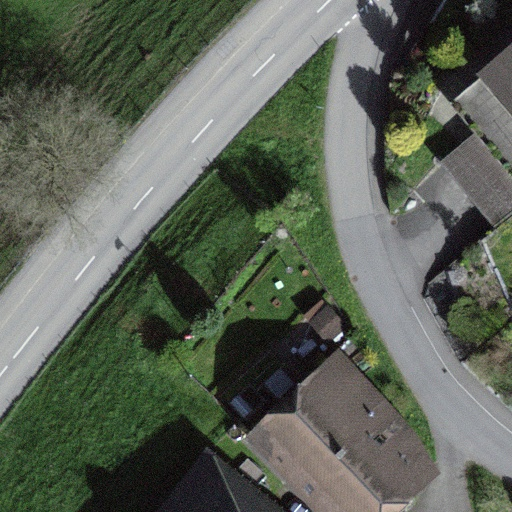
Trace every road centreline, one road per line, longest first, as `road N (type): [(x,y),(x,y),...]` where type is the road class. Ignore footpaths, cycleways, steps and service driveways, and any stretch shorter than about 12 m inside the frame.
road 1 (residential): [(511,466),(475,441),(431,392),(375,296),(357,245),(347,153),(365,0)]
road 2 (secondary): [(333,0),(0,375)]
